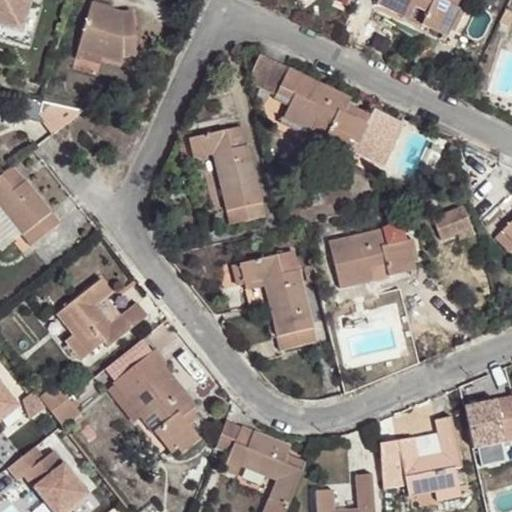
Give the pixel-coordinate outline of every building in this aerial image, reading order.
[(0,0),(0,26),(20,32),(29,0),(0,0)] [(443,2),(444,0),(380,0),(378,6),(406,20),(416,2),(429,9),(426,18),(451,30),(455,32),(464,12),(458,9),(443,2)] [(463,0),(444,0),(443,2),(458,9),(463,0)] [(416,2),(406,20),(421,27),(422,24),(426,18),(429,9),(416,2)] [(80,53),(102,60),(126,67),(124,61),(138,58),(132,17),(123,18),(92,10),(80,53)] [(447,37),(451,30),(426,18),(422,24),(447,37)] [(100,67),(102,60),(80,53),(78,59),(100,67)] [(281,122),(306,134),(312,118),(329,125),(325,134),(347,145),(355,148),(369,119),(348,108),(350,102),(262,57),(254,75),(255,87),(276,96),(274,99),(288,103),(281,122)] [(86,107),(43,95),(38,114),(54,132),(86,107)] [(372,113),(369,119),(355,148),(384,161),(401,127),(372,113)] [(312,118),(306,134),(321,141),(325,134),(329,125),(312,118)] [(235,120),(225,123),(229,141),(240,139),(235,120)] [(188,132),(192,152),(212,148),(230,218),(263,212),(246,138),(240,139),(229,141),(225,123),(188,132)] [(325,134),(321,141),(344,151),(347,145),(325,134)] [(0,181),(12,194),(26,182),(13,165),(0,175),(0,181)] [(59,224),(26,182),(12,194),(0,181),(0,212),(20,237),(28,246),(59,224)] [(471,232),(462,206),(433,216),(440,238),(457,232),(459,237),(471,232)] [(0,212),(0,253),(20,237),(0,212)] [(379,224),(384,237),(403,232),(399,223),(396,220),(392,218),(388,219),(379,224)] [(381,263),(407,256),(413,255),(406,232),(403,232),(384,237),(379,224),(326,238),(337,283),(364,275),(360,258),(379,253),(381,263)] [(511,226),(498,241),(511,253),(511,226)] [(269,299),(278,334),(282,350),(315,341),(295,265),(277,270),(272,251),(237,261),(247,305),(264,301),(269,299)] [(407,256),(381,263),(379,253),(360,258),(364,275),(409,263),(407,256)] [(101,279),(55,315),(72,336),(87,355),(102,343),(107,348),(147,316),(137,303),(110,324),(95,305),(105,298),(112,293),(101,279)] [(368,285),(336,288),(337,300),(369,297),(368,285)] [(105,298),(95,305),(110,324),(120,316),(105,298)] [(273,335),(278,334),(269,299),(264,301),(273,335)] [(72,336),(64,342),(79,361),(87,355),(72,336)] [(145,339),(105,371),(114,383),(155,351),(145,339)] [(114,383),(143,419),(155,409),(166,423),(161,428),(177,450),(182,454),(200,441),(187,424),(183,418),(192,411),(195,408),(164,367),(165,365),(155,351),(114,383)] [(0,421),(18,407),(0,383),(0,421)] [(52,413),(68,400),(57,386),(41,399),(52,413)] [(511,392),(511,393),(511,398),(511,400),(464,411),(473,452),(511,443),(511,392)] [(52,413),(63,426),(79,413),(68,400),(52,413)] [(155,409),(143,419),(154,433),(161,428),(166,423),(155,409)] [(196,418),(192,411),(183,418),(187,424),(196,418)] [(434,490),(457,485),(453,466),(459,465),(451,419),(435,422),(442,454),(418,459),(414,438),(379,446),(382,488),(405,484),(407,495),(434,490)] [(231,463),(243,429),(227,423),(215,457),(231,463)] [(161,428),(154,433),(172,455),(177,450),(161,428)] [(288,511),(304,473),(286,465),(288,458),(293,448),(243,429),(231,463),(277,481),(266,511),(288,511)] [(35,447),(8,468),(18,481),(24,476),(31,471),(40,483),(34,488),(52,511),(65,511),(87,494),(54,451),(45,458),(35,447)] [(286,465),(304,473),(307,464),(288,458),(286,465)] [(371,511),(370,479),(354,480),(355,511),(338,511),(330,511),(329,492),(313,493),(313,511),(371,511)] [(459,494),(457,485),(434,490),(435,499),(459,494)]
